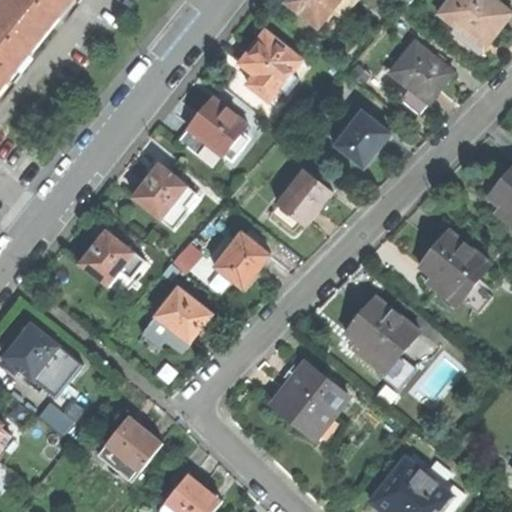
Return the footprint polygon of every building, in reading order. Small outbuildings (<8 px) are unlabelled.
[(10,0),(0,13),(0,93),(19,70),(74,0),(10,0)] [(292,0),(290,3),(319,27),(334,8),(343,16),(355,0),(292,0)] [(449,0),(439,14),(459,30),(455,34),(481,54),(500,30),(511,15),(511,12),(496,0),(449,0)] [(256,46),(241,63),(254,74),(247,83),(269,102),(280,89),(287,95),(300,80),(292,74),(302,61),(267,32),(256,46)] [(392,74),(410,88),(401,100),(420,116),(443,87),(455,73),(417,42),(392,74)] [(199,117),(180,141),(213,167),(223,155),(225,157),(225,156),(233,162),(246,147),(241,144),(248,135),(244,132),(249,126),(214,98),(199,117)] [(382,148),(393,135),(365,112),(354,126),(349,122),(334,141),(339,145),(338,145),(366,168),(382,148)] [(148,181),(135,198),(176,231),(194,210),(189,207),(199,195),(161,165),(148,181)] [(511,171),(508,177),(491,198),(507,211),(502,217),(511,225),(511,171)] [(307,226),(322,208),(334,194),(306,172),(271,215),(294,233),(302,223),(307,226)] [(95,248),(82,264),(110,286),(123,269),(134,278),(147,261),(108,231),(95,248)] [(438,247),(422,268),(438,280),(433,287),(458,306),(462,300),(473,309),(489,290),(478,281),(491,264),(451,232),(438,247)] [(213,264),(245,290),(260,272),(272,256),(244,234),(233,249),(228,245),(213,264)] [(186,274),(204,255),(192,244),(174,263),(186,274)] [(181,291),(159,319),(160,319),(177,333),(169,343),(170,343),(186,356),(203,335),(212,323),(203,317),(207,311),(181,291)] [(348,334),(366,348),(361,354),(385,374),(382,379),(393,389),(411,368),(399,358),(419,333),(378,298),(365,313),(348,334)] [(216,318),(207,311),(203,317),(212,323),(216,318)] [(164,351),(170,343),(169,343),(177,333),(160,319),(146,337),(164,351)] [(20,340),(6,358),(12,363),(21,370),(34,381),(35,380),(57,398),(83,365),(61,347),(33,324),(20,340)] [(16,375),(21,370),(12,363),(7,368),(16,375)] [(307,363),(274,405),(297,423),(317,439),(350,397),(307,363)] [(51,403),(40,417),(63,436),(74,422),(51,403)] [(104,461),(131,483),(163,444),(145,429),(130,417),(108,445),(114,450),(104,461)] [(0,459),(16,440),(6,432),(9,428),(0,421),(0,459)] [(407,460),(373,502),(385,511),(451,511),(465,496),(449,483),(453,478),(438,466),(429,477),(407,460)] [(205,488),(190,476),(160,511),(214,511),(223,502),(205,488)]
